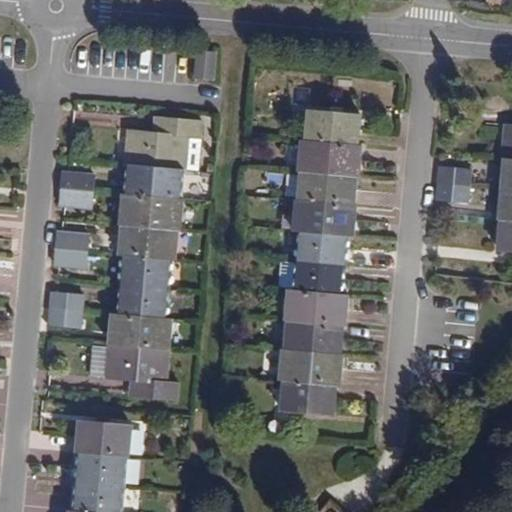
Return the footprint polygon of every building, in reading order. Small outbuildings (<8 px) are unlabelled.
[(198,68),(197,79),(211,79),(211,69),(198,68)] [(339,110),(329,108),(328,116),(338,117),(339,110)] [(304,145),(356,150),(359,119),(338,117),(328,116),(306,114),(304,145)] [(125,166),(181,172),(197,173),(201,122),(159,120),(158,136),(152,135),(126,133),(123,166),(125,166)] [(501,162),(504,162),(511,162),(511,128),(504,127),(501,162)] [(356,150),(304,145),(300,145),(298,174),(301,174),(354,179),(359,179),(361,150),(356,150)] [(511,162),(504,162),(501,191),(511,192),(511,162)] [(179,202),(181,172),(125,166),(122,197),(179,202)] [(437,185),(469,188),(470,171),(439,169),(437,185)] [(354,179),(301,174),(298,205),(350,209),(354,179)] [(60,175),(59,191),(90,194),(91,178),(60,175)] [(469,188),(437,185),(435,202),(468,205),(469,188)] [(90,194),(59,191),(58,207),(89,209),(90,194)] [(511,192),(501,191),(499,221),(501,222),(511,222),(511,192)] [(120,228),(176,232),(179,232),(181,202),(179,202),(122,197),(120,196),(117,227),(120,228)] [(356,210),(350,209),(298,205),(295,204),(292,235),(299,235),(347,240),(354,241),(356,210)] [(511,222),(501,222),(499,251),(511,252),(511,222)] [(176,232),(120,228),(117,258),(122,258),(169,263),(173,263),(176,232)] [(296,265),(344,269),(347,240),(299,235),(296,265)] [(54,252),(85,255),(86,239),(55,237),(54,252)] [(83,271),(85,255),(54,252),(52,269),(83,271)] [(119,289),(167,293),(169,263),(122,258),(119,289)] [(342,299),(344,269),(296,265),(293,294),(342,299)] [(119,289),(117,319),(165,323),(167,293),(119,289)] [(284,323),(289,324),(341,329),(345,329),(348,299),(342,299),(293,294),(287,294),(284,323)] [(50,296),(48,313),(80,315),(81,298),(50,296)] [(80,315),(48,313),(47,330),(78,331),(80,315)] [(165,323),(117,319),(110,318),(108,348),(170,353),(172,323),(165,323)] [(289,324),(285,355),(338,360),(341,329),(289,324)] [(170,353),(108,348),(105,382),(131,384),(138,384),(136,401),(177,403),(179,385),(167,385),(170,353)] [(279,384),(283,384),(335,389),(340,390),(343,360),(338,360),(285,355),(282,354),(279,384)] [(138,384),(131,384),(129,400),(136,401),(138,384)] [(333,419),(335,389),(283,384),(280,415),(301,417),(313,417),(333,419)] [(100,426),(113,427),(113,420),(101,419),(100,426)] [(78,456),(127,461),(129,461),(132,428),(113,427),(100,426),(78,425),(76,456),(78,456)] [(125,491),(127,461),(78,456),(75,487),(125,491)] [(73,511),(122,511),(125,491),(75,487),(73,511)]
